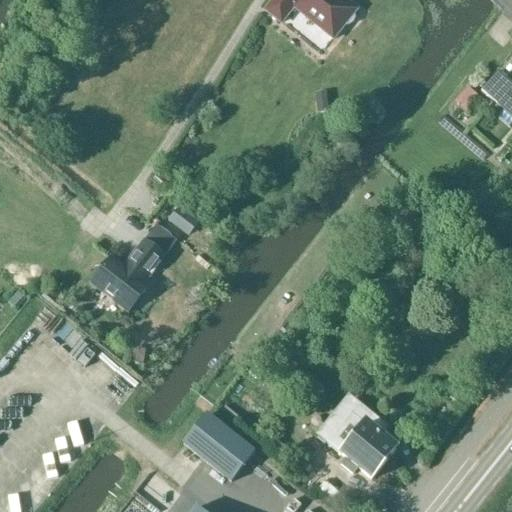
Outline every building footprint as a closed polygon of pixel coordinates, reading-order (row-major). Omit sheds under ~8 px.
[(354,15),(356,12),(341,0),(274,0),(264,13),(280,26),(293,10),(332,42),(346,26),(350,26),(355,25),(356,20),(354,15)] [(511,85),(497,74),(480,94),(511,119),(511,85)] [(464,111),(477,96),(466,88),(454,103),(464,111)] [(327,104),(316,105),(317,115),(329,114),(327,104)] [(199,224),(180,209),(170,222),(189,237),(199,224)] [(88,286),(128,317),(150,288),(146,285),(166,258),(143,241),(124,267),(111,257),(88,286)] [(126,406),(137,394),(121,381),(111,393),(126,406)] [(395,452),(364,426),(349,414),(326,445),(340,456),(345,460),(340,466),(352,476),(357,470),(371,482),(395,452)] [(231,484),(255,455),(207,416),(183,445),(231,484)] [(68,446),(75,470),(85,467),(78,443),(68,446)] [(32,497),(31,511),(41,511),(42,497),(32,497)]
